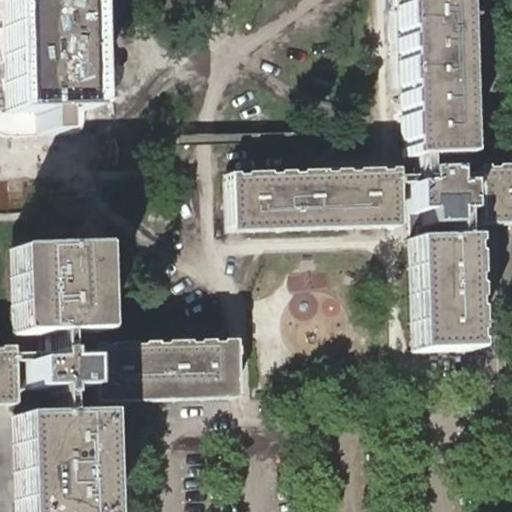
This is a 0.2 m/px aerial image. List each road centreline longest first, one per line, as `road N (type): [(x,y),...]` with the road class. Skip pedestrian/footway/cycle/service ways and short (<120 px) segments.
road 1 (residential): [(494,423),(484,0)]
road 2 (residential): [(494,423),(170,428)]
